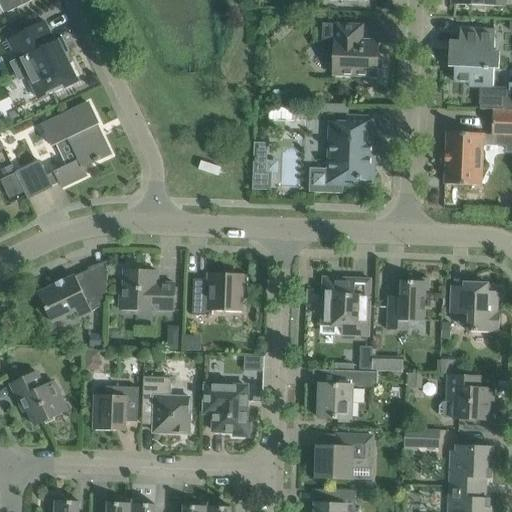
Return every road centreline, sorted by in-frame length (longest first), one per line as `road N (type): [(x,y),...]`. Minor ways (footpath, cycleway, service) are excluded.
road 1 (residential): [(13,484),(36,469),(265,470)]
road 2 (residential): [(265,470),(272,230)]
road 3 (residential): [(65,0),(144,159),(147,221)]
road 4 (residential): [(394,234),(408,0)]
road 5 (residential): [(147,221),(53,231),(0,258)]
road 6 (residential): [(272,230),(147,221)]
road 7 (residential): [(394,234),(272,230)]
road 8 (residential): [(511,255),(504,247),(394,234)]
